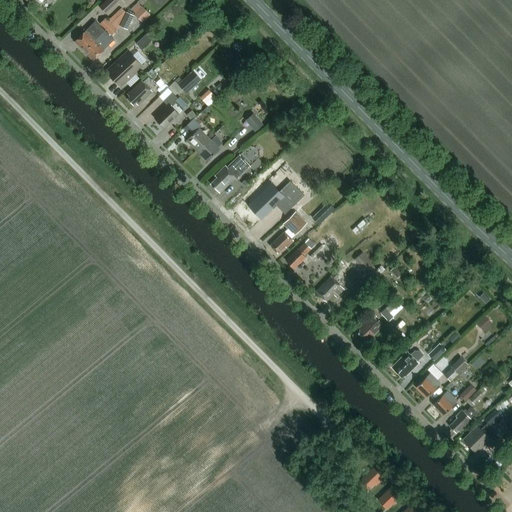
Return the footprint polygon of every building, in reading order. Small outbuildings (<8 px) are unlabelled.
[(106,0),(99,7),(106,14),(120,0),(106,0)] [(145,5),(148,2),(146,0),(141,0),(132,9),(145,22),(153,14),(145,5)] [(111,25),(106,30),(111,36),(117,31),(119,27),(127,30),(134,16),(125,13),(124,12),(110,25),(111,25)] [(100,24),(106,30),(111,25),(110,25),(105,19),(100,24)] [(74,42),(84,52),(104,31),(95,22),(74,42)] [(104,31),(84,52),(93,61),(114,41),(104,31)] [(150,32),(136,44),(141,50),(155,38),(150,32)] [(142,68),(128,52),(106,72),(120,88),(142,68)] [(179,78),(175,81),(178,85),(177,85),(186,95),(201,81),(192,71),(182,81),(179,78)] [(127,95),(129,97),(127,100),(133,106),(135,104),(137,106),(152,92),(150,91),(155,86),(148,78),(143,83),(141,81),(127,95)] [(208,90),(204,94),(209,100),(205,104),(208,107),(217,99),(214,96),(212,94),(208,90)] [(154,119),(164,129),(179,115),(183,111),(175,103),(178,100),(172,94),(163,102),(167,106),(154,119)] [(175,103),(183,111),(187,106),(179,98),(178,100),(175,103)] [(192,111),(186,116),(190,120),(195,115),(192,111)] [(245,121),(255,132),(263,125),(253,114),(245,121)] [(193,119),(183,129),(191,137),(192,136),(199,129),(201,127),(193,119)] [(186,142),(197,152),(209,140),(199,129),(192,136),(191,137),(186,142)] [(218,148),(211,141),(209,140),(197,152),(207,163),(219,150),(218,148)] [(237,180),(250,167),(237,154),(215,177),(217,179),(210,185),(217,192),(220,189),(222,191),(235,178),(237,180)] [(358,179),(365,187),(372,181),(365,173),(358,179)] [(247,178),(241,184),(244,187),(250,181),(247,178)] [(268,188),(245,207),(258,219),(284,198),(293,207),(303,199),(289,185),(276,195),(268,188)] [(328,203),(323,208),(329,214),(334,209),(328,203)] [(307,223),(296,212),(283,224),(288,229),(285,233),(285,232),(270,246),(278,254),(285,247),(286,248),(294,241),(291,238),(307,223)] [(367,217),(355,229),(359,234),(372,222),(367,217)] [(332,229),(324,237),(335,249),(343,241),(332,229)] [(315,245),(309,240),(305,244),(298,250),(286,261),(294,269),(306,258),(304,256),(315,245)] [(354,260),(365,272),(368,276),(376,269),(362,253),(354,260)] [(395,267),(390,271),(397,279),(402,275),(395,267)] [(335,274),(331,278),(316,292),(326,302),(334,295),(336,297),(343,290),(335,281),(339,277),(335,274)] [(393,317),(390,314),(400,305),(395,300),(380,313),(388,322),(393,317)] [(382,328),(372,316),(358,329),(360,332),(358,334),(364,341),(367,338),(369,341),(382,328)] [(476,324),(484,333),(492,324),(485,316),(476,324)] [(454,333),(448,340),(452,344),(459,338),(454,333)] [(435,360),(445,350),(440,344),(430,354),(435,360)] [(416,349),(410,355),(407,352),(392,367),(403,378),(405,376),(406,376),(419,364),(417,362),(423,356),(416,349)] [(449,367),(452,370),(446,375),(451,381),(469,364),(463,359),(463,360),(460,357),(449,367)] [(473,363),(471,365),(474,368),(476,370),(479,367),(481,365),(478,362),(476,360),(473,363)] [(440,384),(430,374),(417,386),(427,397),(440,384)] [(483,386),(468,399),(474,405),(487,391),(483,386)] [(465,390),(459,396),(465,402),(471,396),(465,390)] [(457,401),(448,391),(434,404),(444,414),(457,401)] [(465,409),(463,411),(463,410),(456,416),(458,417),(450,425),(456,431),(458,429),(460,431),(472,419),(471,419),(477,414),(470,407),(467,411),(465,409)] [(500,414),(496,409),(485,419),(490,425),(501,415),(500,414)] [(487,424),(481,429),(477,425),(463,439),(475,452),(495,433),(487,424)] [(374,468),(360,482),(368,490),(376,483),(378,484),(384,478),(374,468)] [(392,486),(378,500),(387,509),(395,501),(396,503),(402,496),(392,486)]
